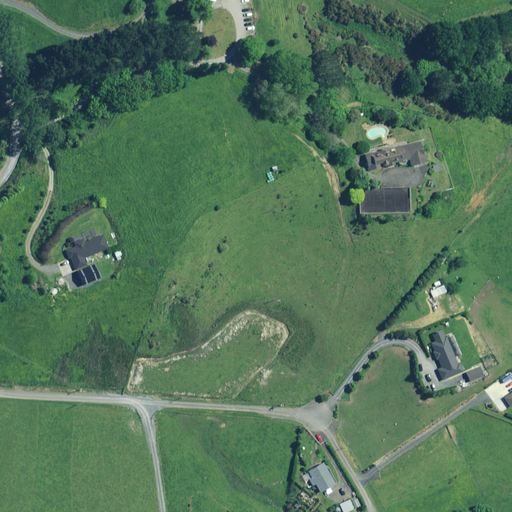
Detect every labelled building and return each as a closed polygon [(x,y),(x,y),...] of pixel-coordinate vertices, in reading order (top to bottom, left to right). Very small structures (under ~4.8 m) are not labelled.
[(394,163),(397,162),(397,166),(407,163),(406,161),(408,160),(410,166),(425,163),(420,142),(364,154),(368,171),(394,165),(394,163)] [(108,248),(102,235),(85,243),(83,239),(73,243),(74,247),(65,251),(68,259),(69,259),(74,270),(88,265),(85,258),(108,248)] [(457,364),(443,331),(432,335),(434,342),(430,344),(433,351),(432,351),(435,360),(437,359),(440,368),(437,370),(441,380),(462,372),(459,363),(457,364)] [(511,391),(503,398),(510,408),(511,405),(511,391)] [(335,484),(323,463),(301,475),(305,482),(308,487),(314,484),(319,493),(335,484)] [(346,511),(353,509),(349,500),(339,505),(342,511),(346,511)]
